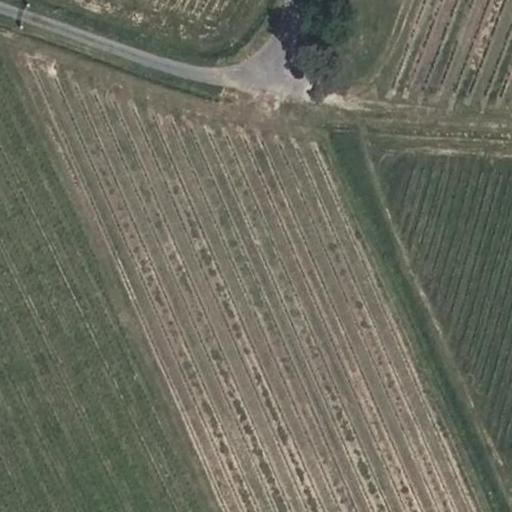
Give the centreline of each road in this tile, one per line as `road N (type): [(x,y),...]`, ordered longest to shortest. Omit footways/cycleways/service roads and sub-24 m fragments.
road 1 (track): [(511,470),(360,107),(246,75)]
road 2 (track): [(511,119),(360,107)]
